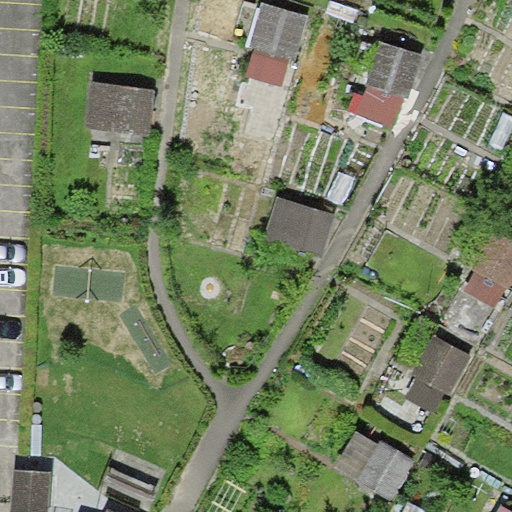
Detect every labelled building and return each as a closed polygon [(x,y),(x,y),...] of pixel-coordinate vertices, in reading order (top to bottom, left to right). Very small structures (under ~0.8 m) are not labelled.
[(260,0),(249,38),(298,53),(312,10),(278,0),(260,0)] [(380,36),(369,80),(409,90),(420,47),(380,36)] [(95,77),(90,122),(148,128),(153,83),(95,77)] [(277,192),(265,232),(321,249),(333,209),(277,192)] [(472,280),(501,295),(511,274),(511,236),(498,229),(472,280)] [(414,365),(453,388),(475,348),(436,326),(414,365)] [(338,464),(395,487),(412,454),(356,425),(338,464)] [(14,460),(13,510),(52,511),(53,461),(14,460)]
